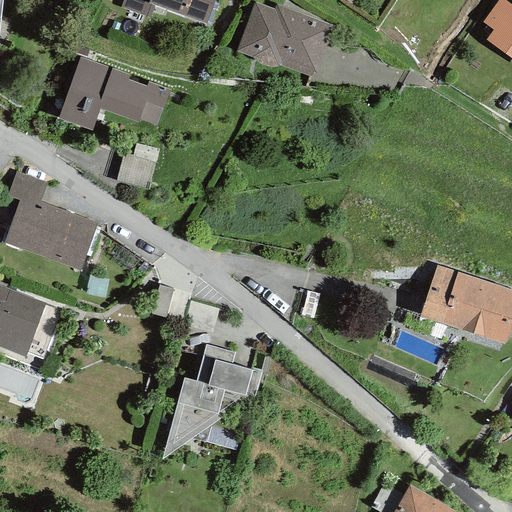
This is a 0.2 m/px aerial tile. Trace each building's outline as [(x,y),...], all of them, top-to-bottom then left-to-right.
[(206,25),(214,0),(123,0),(121,8),(149,18),(154,5),(206,25)] [(511,3),(511,4),(505,0),(498,0),(483,22),(493,30),(486,40),(511,59),(511,3)] [(274,10),(254,2),(235,51),(254,58),(256,61),(258,63),(264,67),(268,67),(272,67),(276,66),(279,66),(311,78),(329,24),(276,4),(274,10)] [(156,126),(169,90),(79,57),(57,119),(91,130),(99,109),(139,123),(139,120),(156,126)] [(131,156),(123,154),(116,181),(149,189),(159,150),(135,144),(131,156)] [(21,196),(39,203),(47,183),(15,171),(6,196),(19,201),(21,196)] [(80,271),(97,224),(39,203),(21,196),(19,201),(4,242),(80,271)] [(511,289),(436,266),(419,318),(504,345),(507,337),(511,339),(511,289)] [(0,303),(3,305),(9,290),(0,285),(0,303)] [(172,290),(158,286),(150,314),(164,318),(172,290)] [(45,303),(9,290),(3,305),(0,303),(0,347),(24,357),(45,303)] [(218,309),(190,302),(183,325),(212,333),(218,309)] [(234,353),(205,345),(196,381),(184,379),(161,460),(220,420),(216,417),(217,414),(241,396),(244,396),(245,394),(254,396),(262,371),(252,368),(252,371),(230,365),(234,353)] [(454,511),(408,486),(393,511),(454,511)]
